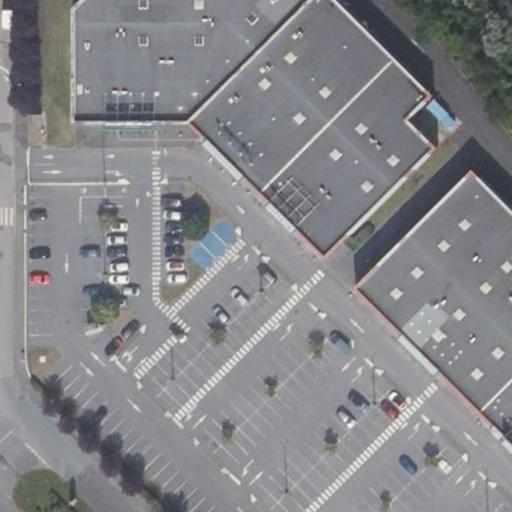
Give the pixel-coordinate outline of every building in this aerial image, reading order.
[(60,0),(63,110),(173,112),(290,0),(60,0)] [(338,0),(290,0),(173,112),(251,189),(392,50),(338,0)] [(427,86),(392,50),(251,189),(317,249),(425,138),(401,109),(427,86)] [(511,195),(490,173),(371,289),(488,413),(511,389),(511,195)] [(511,389),(488,413),(511,434),(511,389)]
